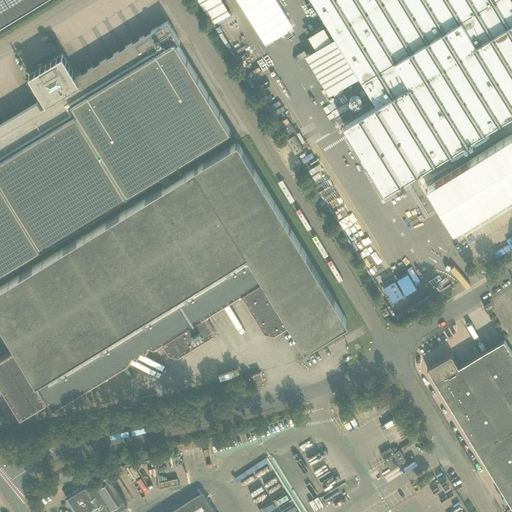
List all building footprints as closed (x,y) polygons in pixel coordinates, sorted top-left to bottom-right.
[(0,0),(0,22),(36,0),(0,0)] [(197,0),(211,25),(230,15),(221,0),(197,0)] [(511,0),(312,0),(316,5),(376,104),(342,124),(384,192),(511,113),(511,0)] [(38,99),(2,121),(0,122),(0,271),(158,175),(164,183),(181,173),(176,164),(231,131),(177,42),(180,41),(168,20),(76,76),(62,54),(29,75),(46,103),(41,105),(38,99)] [(291,121),(281,127),(284,131),(293,126),(291,121)] [(293,126),(283,133),(286,138),(296,131),(293,126)] [(286,138),(295,153),(304,148),(294,133),(286,138)] [(428,185),(426,186),(452,229),(511,192),(511,133),(454,169),(428,185)] [(165,185),(0,285),(0,324),(14,348),(0,356),(0,383),(20,416),(57,394),(63,403),(129,362),(133,355),(137,357),(141,350),(145,352),(150,345),(154,347),(163,341),(169,352),(179,356),(216,333),(205,316),(242,293),(263,328),(264,330),(267,330),(266,333),(271,334),(272,332),(274,332),(289,323),(305,349),(348,322),(238,141),(182,175),(181,173),(164,183),(165,185)] [(494,305),(492,300),(491,300),(483,305),(486,309),(494,305)] [(386,306),(380,309),(384,316),(390,312),(386,306)] [(459,366),(452,354),(451,353),(427,367),(511,505),(511,351),(504,339),(459,366)] [(255,381),(263,378),(261,372),(253,374),(255,381)] [(389,468),(405,458),(399,448),(393,452),(390,446),(380,453),(389,468)] [(87,486),(88,487),(81,486),(81,485),(69,494),(68,501),(67,501),(71,506),(71,508),(72,508),(74,511),(86,511),(91,509),(99,504),(100,505),(104,511),(112,511),(127,502),(108,474),(87,486)] [(186,511),(212,511),(205,500),(186,511)]
